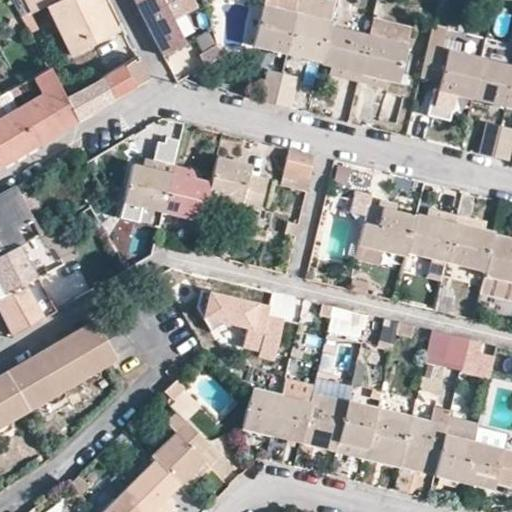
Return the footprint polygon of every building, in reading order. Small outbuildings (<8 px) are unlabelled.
[(26,0),(33,13),(46,7),(59,0),(26,0)] [(117,31),(100,0),(59,0),(46,7),(71,55),(117,31)] [(136,0),(163,54),(188,42),(177,21),(200,8),(196,0),(136,0)] [(263,0),(263,5),(297,13),(299,0),(263,0)] [(253,47),(287,55),(297,13),(263,5),(253,47)] [(320,62),(328,25),(330,21),(297,13),(287,55),(320,62)] [(372,18),(368,35),(407,44),(411,28),(372,18)] [(337,78),(357,83),(368,35),(328,25),(320,62),(320,65),(330,67),(339,69),(337,78)] [(466,98),(476,57),(459,53),(460,41),(445,38),(446,29),(432,26),(420,77),(439,82),(437,91),(450,94),(466,98)] [(194,39),(205,67),(222,61),(211,33),(194,39)] [(368,35),(357,83),(378,88),(380,79),(388,81),(398,84),(407,44),(368,35)] [(164,58),(174,76),(200,64),(190,45),(164,58)] [(511,76),(511,65),(476,57),(466,98),(504,107),(511,76)] [(149,79),(138,59),(66,98),(78,121),(149,79)] [(328,76),(337,78),(339,69),(330,67),(328,76)] [(78,121),(66,98),(51,69),(34,78),(42,94),(16,109),(36,146),(78,121)] [(267,70),(259,101),(274,105),(282,74),(267,70)] [(282,74),(274,105),(288,108),(296,77),(282,74)] [(380,79),(378,88),(386,90),(388,81),(380,79)] [(358,84),(349,117),(371,123),(379,89),(358,84)] [(428,89),(422,114),(444,119),(450,94),(437,91),(428,89)] [(0,167),(28,150),(36,146),(16,109),(6,92),(0,95),(0,167)] [(486,123),(479,154),(492,157),(500,126),(486,123)] [(492,157),(509,161),(511,146),(511,129),(500,126),(492,157)] [(155,162),(173,166),(179,142),(167,139),(166,145),(159,144),(155,162)] [(314,155),(287,148),(281,171),(309,177),(314,155)] [(252,167),(217,159),(211,185),(208,201),(262,214),(269,182),(250,177),(252,167)] [(152,171),(155,162),(146,160),(144,169),(152,171)] [(162,215),(173,166),(155,162),(152,171),(144,169),(132,166),(123,206),(162,215)] [(338,165),(332,184),(346,189),(352,169),(338,165)] [(195,171),(173,166),(162,215),(202,224),(208,201),(211,185),(200,182),(193,180),(195,171)] [(202,173),(195,171),(193,180),(200,182),(202,173)] [(41,235),(15,187),(0,195),(0,236),(8,253),(20,246),(41,236),(41,235)] [(367,206),(369,206),(371,197),(352,192),(347,213),(364,217),(367,206)] [(159,228),(162,215),(123,206),(120,219),(159,228)] [(407,256),(416,217),(369,206),(367,206),(364,217),(357,247),(381,253),(406,259),(407,256)] [(428,210),(426,217),(436,220),(437,213),(428,210)] [(426,217),(416,215),(416,217),(407,256),(446,265),(457,217),(437,213),(436,220),(426,217)] [(477,222),(457,217),(446,265),(484,274),(493,236),(494,234),(484,232),(476,230),(477,222)] [(294,236),(298,223),(288,221),(284,234),(294,236)] [(476,230),(484,232),(486,224),(477,222),(476,230)] [(511,240),(493,236),(484,274),(484,278),(511,284),(511,240)] [(0,257),(0,297),(38,278),(20,246),(8,253),(0,257)] [(381,253),(357,247),(353,261),(378,267),(381,253)] [(0,297),(0,309),(12,335),(22,330),(55,310),(38,278),(0,297)] [(511,304),(511,301),(511,284),(484,278),(479,296),(511,304)] [(352,279),(349,290),(368,295),(371,284),(352,279)] [(187,280),(169,292),(180,308),(198,296),(187,280)] [(200,290),(196,306),(202,302),(205,291),(200,290)] [(451,313),(454,292),(438,290),(435,310),(451,313)] [(273,361),(283,321),(268,317),(270,307),(205,291),(202,302),(196,306),(211,331),(226,321),(247,327),(243,346),(260,350),(258,358),(273,361)] [(333,307),(321,304),(318,316),(330,319),(333,307)] [(327,334),(361,341),(367,316),(332,309),(327,334)] [(6,372),(28,409),(109,362),(115,358),(95,321),(52,346),(56,352),(36,364),(32,357),(6,372)] [(385,321),(378,348),(393,352),(400,325),(385,321)] [(461,357),(462,351),(465,339),(446,335),(442,352),(461,357)] [(478,355),(481,344),(465,339),(462,351),(478,355)] [(52,346),(32,357),(36,364),(56,352),(52,346)] [(313,393),(346,400),(349,386),(350,378),(317,371),(313,393)] [(0,425),(28,409),(6,372),(0,375),(0,425)] [(332,451),(364,459),(377,407),(380,394),(349,386),(346,400),(332,451)] [(242,429),(271,436),(281,395),(251,388),(242,429)] [(301,444),(332,451),(346,400),(313,393),(310,402),(301,444)] [(271,436),(301,444),(310,402),(281,395),(271,436)] [(364,459),(397,467),(410,415),(377,407),(364,459)] [(153,459),(180,485),(205,460),(199,455),(209,444),(176,410),(165,421),(175,432),(150,456),(153,459)] [(433,476),(445,423),(410,415),(397,467),(433,476)] [(473,439),(477,423),(446,415),(445,423),(433,476),(438,477),(455,481),(463,483),(473,439)] [(487,425),(477,423),(473,439),(501,447),(503,438),(504,430),(487,425)] [(511,449),(501,447),(473,439),(463,483),(491,490),(492,485),(509,488),(511,473),(511,449)] [(165,500),(180,485),(153,459),(125,488),(149,511),(167,511),(173,507),(165,500)] [(79,477),(68,487),(78,497),(88,486),(79,477)] [(455,487),(455,481),(438,477),(436,483),(455,487)] [(149,511),(125,488),(100,511),(149,511)]
